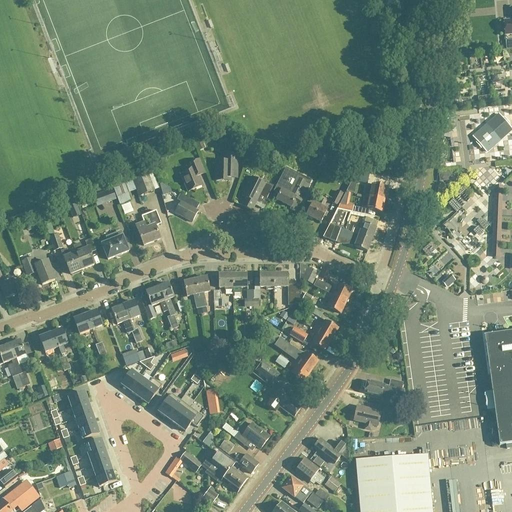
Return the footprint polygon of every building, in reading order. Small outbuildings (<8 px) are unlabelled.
[(511,21),(503,22),(504,36),(511,35),(511,8),(511,21)] [(498,115),(472,138),(486,154),(511,130),(498,115)] [(446,149),(460,149),(460,143),(454,143),(454,141),(446,141),(446,149)] [(236,180),(237,170),(237,157),(223,156),(223,163),(216,162),(216,182),(229,183),(230,179),(236,180)] [(204,175),(203,171),(198,161),(186,166),(188,171),(180,174),(188,193),(202,187),(198,177),(204,175)] [(275,188),(281,191),(276,201),(291,208),(295,200),(301,203),(309,185),(291,176),(293,173),(285,169),(275,188)] [(355,183),(367,185),(369,175),(357,173),(355,183)] [(148,176),(133,182),(138,197),(154,191),(148,176)] [(245,199),(241,207),(251,212),(259,196),(266,200),(273,187),(265,183),(264,185),(251,178),(241,197),(245,199)] [(439,186),(444,192),(452,185),(446,179),(439,186)] [(366,190),(364,197),(384,201),(386,189),(372,186),(370,191),(366,190)] [(170,188),(162,189),(164,196),(171,194),(170,188)] [(112,190),(103,193),(107,203),(115,200),(112,190)] [(342,195),(337,192),(331,203),(336,206),(342,195)] [(180,203),(174,214),(192,223),(198,212),(187,207),(191,200),(180,195),(177,201),(180,203)] [(364,197),(361,209),(381,214),(384,201),(364,197)] [(478,197),(470,204),(474,208),(482,201),(478,197)] [(317,206),(312,204),(306,216),(307,217),(306,219),(311,222),(312,220),(320,224),(326,211),(322,209),(325,202),(320,200),(317,206)] [(475,207),(477,212),(487,208),(484,202),(475,207)] [(132,203),(123,206),(126,216),(135,213),(132,203)] [(76,204),(68,208),(72,219),(80,216),(76,204)] [(352,213),(353,208),(353,207),(341,204),(340,210),(352,213)] [(354,235),(358,237),(371,241),(375,230),(362,225),(360,231),(346,226),(351,214),(337,211),(329,226),(340,230),(342,230),(354,235)] [(158,235),(155,227),(160,225),(156,212),(141,218),(143,224),(138,226),(137,227),(136,228),(136,229),(143,247),(144,247),(144,246),(160,240),(159,238),(158,239),(157,236),(158,235)] [(458,237),(464,250),(476,245),(472,235),(475,233),(473,226),(480,223),(477,215),(459,222),(464,234),(458,237)] [(329,226),(322,239),(335,244),(336,240),(340,230),(329,226)] [(107,261),(128,253),(121,235),(113,238),(114,241),(102,246),(101,246),(107,261)] [(62,249),(57,236),(49,239),(53,252),(62,249)] [(371,241),(358,237),(354,248),(366,253),(371,241)] [(75,254),(82,271),(94,266),(89,254),(95,252),(90,240),(84,243),(87,249),(81,251),(79,244),(72,247),(75,254)] [(69,276),(82,271),(75,254),(69,256),(67,250),(60,252),(63,259),(69,276)] [(469,263),(482,277),(495,266),(483,251),(469,263)] [(54,282),(47,262),(34,267),(31,259),(21,263),(27,278),(37,274),(42,286),(54,282)] [(452,274),(460,266),(452,259),(444,267),(452,274)] [(511,263),(510,266),(503,259),(500,262),(508,270),(511,267),(511,268),(511,263)] [(441,269),(443,262),(436,261),(434,268),(441,269)] [(324,267),(318,279),(327,283),(333,271),(324,267)] [(310,272),(308,271),(303,281),(313,285),(318,274),(311,271),(310,272)] [(0,276),(0,286),(5,300),(17,295),(12,281),(3,285),(0,276)] [(232,291),(232,276),(218,276),(218,289),(225,289),(225,291),(232,291)] [(247,289),(246,276),(232,276),(232,291),(232,294),(240,294),(240,289),(247,289)] [(273,291),(273,276),(259,276),(259,289),(266,289),(266,291),(273,291)] [(288,276),(273,276),(273,291),(281,291),(281,289),(288,289),(288,276)] [(195,281),(201,309),(205,308),(202,294),(209,293),(206,279),(195,281)] [(201,309),(195,281),(183,284),(186,298),(193,296),(196,310),(201,309)] [(327,295),(346,303),(351,292),(338,285),(335,290),(317,281),(314,287),(328,294),(327,295)] [(173,316),(173,317),(175,316),(169,301),(174,299),(168,284),(156,289),(159,295),(161,295),(168,312),(170,317),(173,316)] [(160,304),(161,309),(163,314),(168,312),(161,295),(159,295),(156,289),(145,293),(151,308),(160,304)] [(219,292),(214,292),(214,308),(223,308),(223,301),(219,301),(219,292)] [(253,308),(253,292),(246,292),(246,301),(244,301),(244,308),(253,308)] [(313,298),(305,294),(302,301),(310,304),(313,298)] [(299,295),(288,296),(288,307),(299,305),(299,295)] [(346,303),(327,295),(324,301),(329,303),(327,308),(340,315),(346,303)] [(181,301),(176,303),(180,314),(185,312),(181,301)] [(122,306),(125,313),(127,312),(130,320),(139,317),(133,302),(122,306)] [(133,338),(139,336),(137,330),(134,331),(132,328),(127,312),(125,313),(122,306),(111,311),(117,326),(122,323),(127,334),(131,333),(133,338)] [(149,308),(144,309),(149,321),(155,318),(152,310),(150,310),(149,308)] [(323,314),(314,309),(310,314),(320,319),(323,314)] [(89,322),(92,330),(102,327),(96,312),(85,316),(87,323),(89,322)] [(87,323),(85,316),(73,320),(79,335),(92,330),(89,322),(87,323)] [(169,324),(175,322),(173,317),(173,316),(170,317),(167,318),(169,324)] [(317,324),(314,330),(331,341),(338,330),(324,322),(322,326),(317,324)] [(493,407),(499,447),(511,444),(511,332),(502,334),(501,327),(495,328),(496,335),(484,337),(492,397),(487,397),(488,407),(493,407)] [(302,344),(307,337),(294,329),(289,337),(302,344)] [(53,341),(55,340),(58,348),(61,356),(65,354),(62,346),(67,344),(62,330),(50,334),(53,341)] [(331,341),(314,330),(310,337),(314,339),(311,344),(325,352),(331,341)] [(45,353),(58,348),(55,340),(53,341),(50,334),(39,339),(45,353)] [(142,342),(139,336),(133,338),(133,339),(130,340),(134,350),(139,348),(138,344),(142,342)] [(274,347),(294,361),(310,373),(318,363),(305,354),(302,358),(298,355),(299,354),(279,340),(274,347)] [(11,353),(13,352),(16,360),(25,356),(20,341),(8,346),(11,353)] [(95,346),(97,352),(103,350),(101,344),(95,346)] [(21,374),(16,360),(13,352),(11,353),(8,346),(0,348),(0,365),(2,365),(3,365),(11,362),(12,365),(7,367),(12,378),(19,376),(21,381),(27,379),(24,373),(21,374)] [(330,348),(327,351),(337,358),(339,354),(330,348)] [(152,349),(143,352),(146,360),(154,357),(152,349)] [(103,350),(97,352),(100,358),(105,356),(103,350)] [(126,368),(138,364),(140,363),(137,355),(136,353),(122,358),(126,368)] [(288,363),(280,357),(275,364),(284,370),(288,363)] [(59,360),(61,366),(67,364),(65,358),(59,360)] [(310,373),(294,361),(289,367),(293,370),(290,374),(303,383),(310,373)] [(270,388),(279,376),(262,363),(253,375),(270,388)] [(67,364),(61,366),(63,372),(69,370),(67,364)] [(140,378),(131,372),(120,386),(129,393),(140,378)] [(149,385),(148,384),(140,378),(129,393),(138,399),(149,385)] [(29,385),(27,379),(21,381),(23,388),(29,385)] [(149,385),(138,399),(147,406),(161,387),(152,379),(148,384),(149,385)] [(363,385),(362,389),(364,391),(363,394),(381,398),(398,402),(399,398),(404,399),(404,403),(404,404),(403,391),(400,391),(402,384),(390,381),(388,388),(383,387),(383,386),(366,382),(366,384),(363,385)] [(279,408),(293,419),(301,409),(286,398),(287,398),(277,390),(265,405),(275,413),(279,408)] [(84,394),(67,400),(71,410),(88,404),(84,394)] [(171,395),(157,413),(167,420),(180,402),(171,395)] [(175,426),(189,408),(180,402),(167,420),(175,426)] [(88,404),(71,410),(75,420),(92,414),(88,404)] [(396,408),(384,405),(382,414),(394,416),(396,408)] [(376,428),(380,413),(356,407),(353,422),(366,425),(364,431),(369,432),(371,427),(376,428)] [(203,418),(189,408),(175,426),(184,433),(191,424),(196,428),(203,418)] [(92,414),(75,420),(78,431),(95,425),(92,414)] [(95,425),(78,431),(82,441),(99,435),(95,425)] [(259,451),(269,438),(251,425),(242,437),(238,434),(234,439),(243,447),(247,441),(259,451)] [(320,440),(319,440),(312,449),(313,450),(333,465),(340,456),(339,456),(345,448),(338,443),(332,450),(320,441),(320,440)] [(58,441),(52,443),(55,451),(62,449),(58,441)] [(101,441),(84,447),(88,458),(105,452),(101,441)] [(105,452),(88,458),(91,468),(108,462),(105,452)] [(178,461),(195,473),(201,465),(184,453),(178,461)] [(431,511),(427,454),(355,459),(358,511),(431,511)] [(237,456),(233,462),(250,475),(258,465),(245,456),(242,459),(237,456)] [(241,487),(227,477),(212,466),(206,461),(201,468),(207,472),(205,475),(219,485),(221,483),(236,494),(241,487)] [(212,466),(227,477),(241,487),(246,480),(231,469),(229,471),(215,461),(212,466)] [(304,461),(295,473),(308,484),(311,481),(319,487),(323,481),(315,475),(318,471),(304,461)] [(108,462),(91,468),(95,478),(112,472),(108,462)] [(17,478),(10,470),(0,478),(0,483),(4,489),(17,478)] [(112,472),(95,478),(99,489),(115,483),(112,472)] [(63,475),(55,478),(59,490),(67,487),(65,480),(72,477),(71,473),(70,473),(64,475),(63,475)] [(301,488),(290,479),(282,490),(293,499),(294,497),(303,504),(306,499),(298,493),(301,488)] [(341,486),(331,479),(325,487),(334,494),(341,486)] [(4,499),(0,501),(0,511),(10,511),(21,503),(29,496),(24,489),(12,498),(10,495),(5,499),(4,499)] [(220,496),(211,489),(204,498),(213,505),(220,496)] [(54,501),(59,510),(74,504),(70,494),(54,501)] [(44,511),(40,501),(25,511),(44,511)]
